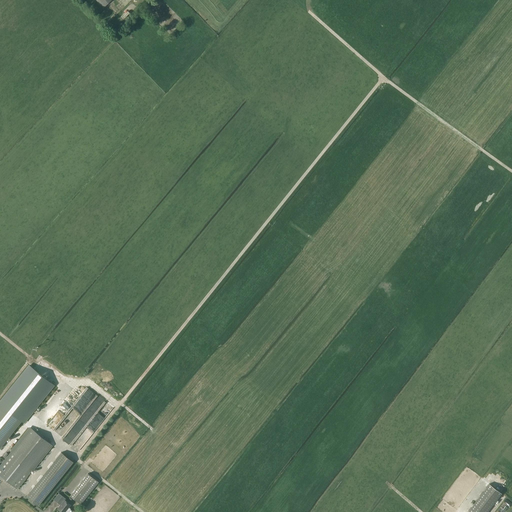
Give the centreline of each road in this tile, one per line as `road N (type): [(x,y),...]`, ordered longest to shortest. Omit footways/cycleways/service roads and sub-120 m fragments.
road 1 (track): [(382,78),(77,456),(143,511)]
road 2 (track): [(511,171),(382,78),(308,10)]
road 3 (track): [(0,333),(67,387),(41,428),(121,494)]
